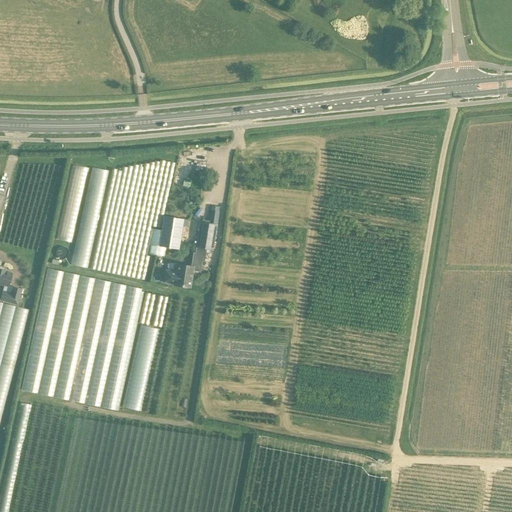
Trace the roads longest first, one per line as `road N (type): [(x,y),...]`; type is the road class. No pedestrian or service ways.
road 1 (primary): [(459,91),(143,123),(0,125)]
road 2 (unclassified): [(459,91),(394,456)]
